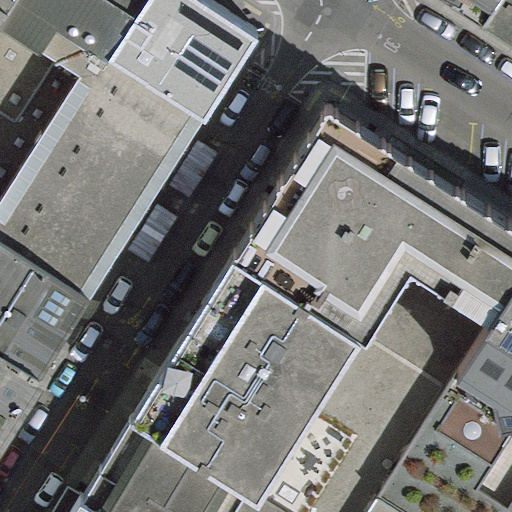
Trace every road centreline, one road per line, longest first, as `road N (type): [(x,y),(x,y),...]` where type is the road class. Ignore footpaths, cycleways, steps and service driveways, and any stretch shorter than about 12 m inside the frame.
road 1 (residential): [(329,7),(17,511)]
road 2 (residential): [(329,7),(511,121)]
